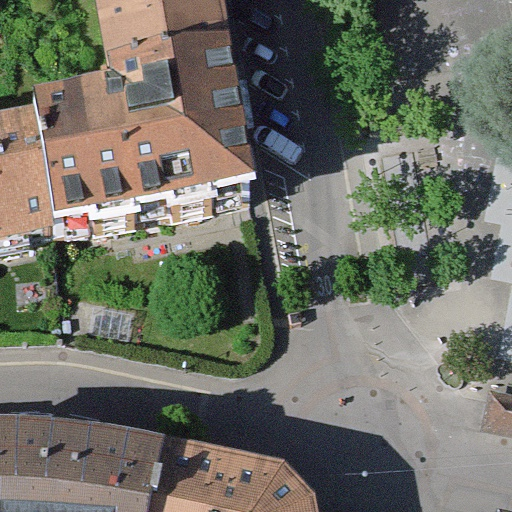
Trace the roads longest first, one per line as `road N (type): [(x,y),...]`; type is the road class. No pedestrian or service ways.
road 1 (residential): [(379,432),(336,314),(285,0)]
road 2 (residential): [(0,368),(202,377),(379,432)]
road 3 (residential): [(379,432),(511,460)]
